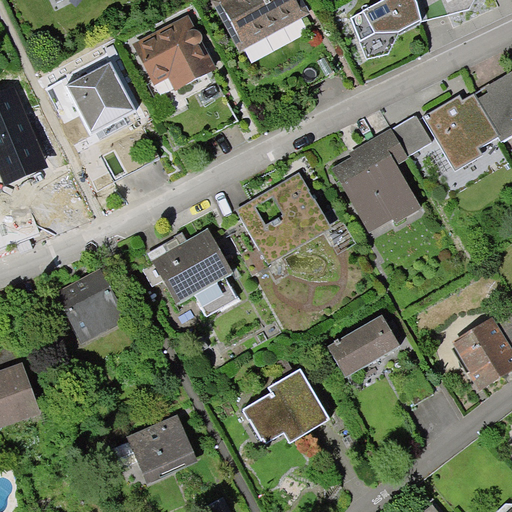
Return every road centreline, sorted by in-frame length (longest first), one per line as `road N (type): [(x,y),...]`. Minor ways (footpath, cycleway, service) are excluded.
road 1 (residential): [(511,32),(104,236),(0,274)]
road 2 (residential): [(511,396),(363,511)]
